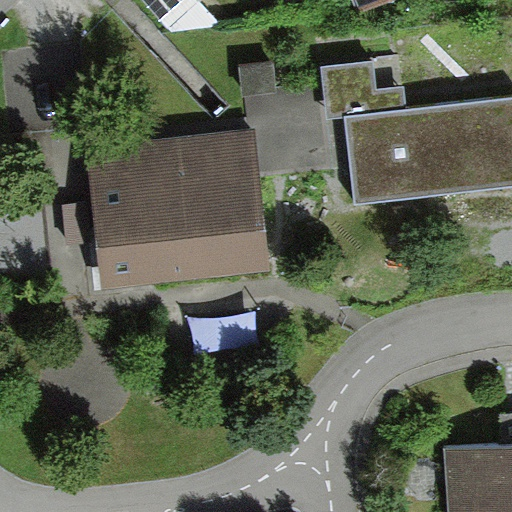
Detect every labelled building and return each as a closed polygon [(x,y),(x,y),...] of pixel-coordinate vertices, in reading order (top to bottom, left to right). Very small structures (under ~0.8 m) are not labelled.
[(192,3),(188,0),(133,0),(159,31),(192,3)] [(346,0),(351,11),(377,0),(346,0)] [(343,162),(346,203),(511,188),(511,96),(397,107),(395,86),(367,88),(364,62),(318,66),(326,164),(343,162)] [(264,64),(233,66),(235,97),(266,95),(264,64)] [(80,148),(94,288),(258,271),(244,132),(80,148)] [(511,511),(511,444),(436,449),(439,511),(511,511)]
